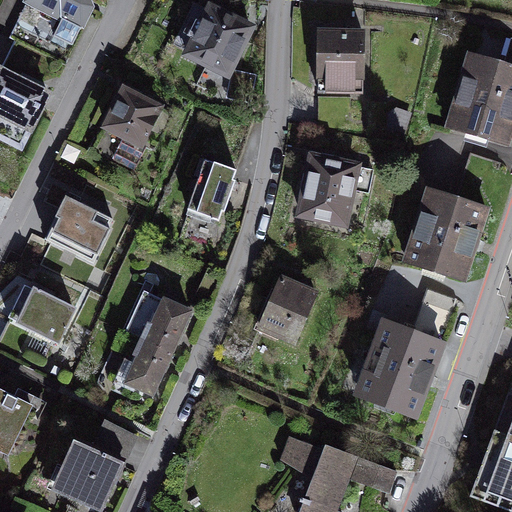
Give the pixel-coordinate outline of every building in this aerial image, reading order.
[(103,0),(26,0),(22,11),(85,40),(103,0)] [(264,28),(209,4),(185,60),(240,84),(264,28)] [(369,32),(317,31),(316,96),(367,97),(369,32)] [(511,67),(468,55),(444,136),(511,155),(511,67)] [(59,90),(0,62),(0,144),(29,157),(59,90)] [(174,111),(124,84),(88,152),(138,178),(174,111)] [(367,166),(309,156),(296,230),(355,240),(367,166)] [(248,175),(207,160),(187,217),(228,232),(248,175)] [(494,214),(427,191),(401,267),(468,290),(494,214)] [(129,221),(72,194),(51,238),(108,265),(129,221)] [(325,296),(283,279),(261,333),(303,350),(325,296)] [(83,314),(28,285),(7,326),(62,355),(83,314)] [(198,316),(148,296),(130,340),(180,360),(198,316)] [(449,345),(380,322),(354,396),(423,420),(449,345)] [(180,360),(130,340),(113,383),(162,403),(180,360)] [(43,405),(0,385),(0,455),(17,463),(43,405)] [(511,410),(504,408),(476,495),(511,506),(511,410)] [(111,511),(133,457),(71,433),(47,495),(91,511),(111,511)] [(394,474),(297,441),(288,470),(302,474),(289,511),(340,511),(350,483),(387,496),(394,474)]
